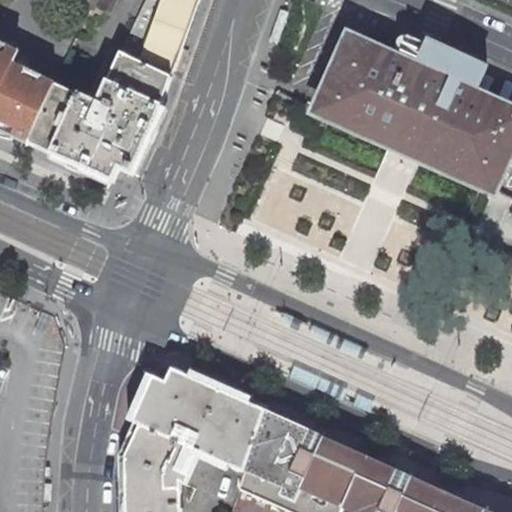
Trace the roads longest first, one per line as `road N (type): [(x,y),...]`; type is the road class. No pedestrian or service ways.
road 1 (primary): [(123,312),(446,456),(511,476)]
road 2 (primary): [(511,407),(226,274),(148,247)]
road 3 (residential): [(148,247),(240,0)]
road 4 (residential): [(86,511),(87,471),(123,312)]
road 5 (primary): [(148,247),(0,190)]
road 6 (primary): [(0,251),(123,312)]
